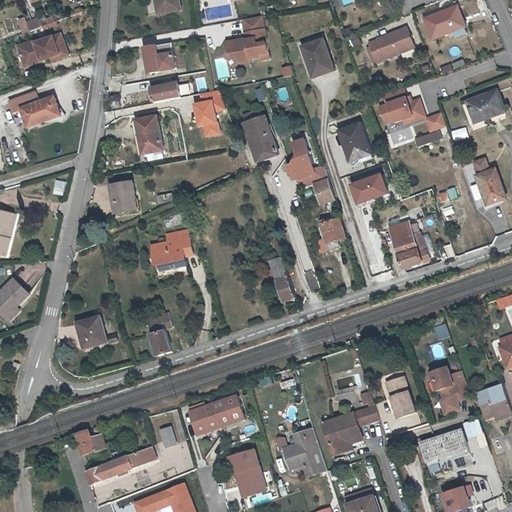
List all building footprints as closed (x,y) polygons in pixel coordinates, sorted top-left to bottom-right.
[(183,10),(181,0),(158,0),(161,13),(183,10)] [(470,28),(462,8),(430,20),(437,40),(470,28)] [(45,29),(59,25),(56,15),(42,19),(45,29)] [(263,15),(244,19),(247,38),(245,44),(240,40),(228,42),(230,55),(235,58),(250,55),(251,59),(260,57),(261,60),(271,58),(263,15)] [(24,35),(43,29),(40,18),(28,21),(27,17),(19,19),(24,35)] [(382,40),(382,42),(373,45),(380,63),(418,49),(410,29),(382,40)] [(43,59),(44,62),(53,59),(54,62),(71,56),(62,35),(38,44),(37,41),(20,48),(26,65),(43,59)] [(353,38),(355,47),(362,45),(360,36),(353,38)] [(337,70),(326,39),(305,46),(315,78),(337,70)] [(178,68),(173,43),(147,48),(152,73),(178,68)] [(449,49),(451,56),(463,51),(460,45),(449,49)] [(27,68),(44,62),(43,59),(26,65),(27,68)] [(293,66),(284,68),(287,77),(296,75),(293,66)] [(155,88),(157,102),(166,101),(184,97),(181,84),(155,88)] [(186,95),(193,93),(191,84),(184,85),(186,95)] [(407,88),(387,95),(391,105),(384,108),(390,124),(398,121),(398,123),(407,120),(417,117),(418,121),(430,117),(423,100),(416,103),(413,104),(411,98),(407,88)] [(19,101),(39,94),(38,91),(11,101),(12,103),(19,101)] [(507,112),(499,91),(469,102),(476,123),(507,112)] [(19,101),(22,111),(25,110),(31,128),(62,116),(55,98),(43,103),(39,94),(19,101)] [(19,101),(12,103),(15,113),(22,111),(19,101)] [(149,157),(149,161),(164,158),(163,151),(165,151),(159,117),(138,120),(145,155),(146,154),(146,157),(149,157)] [(279,150),(269,117),(247,124),(258,157),(279,150)] [(375,155),(364,124),(341,132),(351,161),(363,156),(364,159),(375,155)] [(454,131),(456,141),(471,138),(469,128),(454,131)] [(421,148),(445,139),(442,131),(418,140),(421,148)] [(318,168),(308,140),(294,145),(299,160),(296,168),(290,170),(294,180),(304,186),(329,176),(326,166),(318,168)] [(476,162),(480,175),(479,176),(489,205),(507,198),(497,170),(492,171),(487,158),(476,162)] [(386,175),(355,187),(363,208),(394,197),(386,175)] [(325,181),(318,184),(317,185),(321,196),(323,195),(327,206),(334,203),(335,208),(340,206),(331,179),(325,181)] [(138,210),(133,183),(111,187),(117,214),(138,210)] [(57,187),(55,194),(64,196),(65,189),(57,187)] [(442,204),(460,198),(456,188),(439,193),(442,204)] [(161,203),(174,200),(172,194),(160,197),(161,203)] [(453,206),(444,209),(446,216),(455,214),(453,206)] [(0,253),(9,256),(13,240),(9,239),(13,225),(16,226),(19,217),(0,212),(0,253)] [(334,221),(333,217),(322,220),(333,251),(340,249),(337,241),(348,238),(341,219),(334,221)] [(393,231),(396,241),(416,235),(413,225),(393,231)] [(158,253),(161,266),(177,263),(177,266),(188,264),(186,255),(194,254),(190,229),(174,232),(176,241),(169,243),(153,246),(155,254),(158,253)] [(416,235),(396,241),(406,269),(426,262),(433,259),(429,250),(428,250),(422,233),(416,235)] [(453,245),(445,246),(446,257),(455,256),(453,245)] [(280,281),(291,277),(284,256),(281,258),(282,260),(274,262),(280,281)] [(291,277),(280,281),(279,281),(286,303),(298,299),(291,277)] [(0,306),(11,317),(21,306),(34,294),(20,279),(0,297),(0,306)] [(25,310),(21,306),(11,317),(14,321),(25,310)] [(163,321),(152,324),(155,332),(153,332),(154,336),(148,338),(152,352),(158,350),(160,356),(173,352),(166,329),(174,327),(169,313),(162,315),(163,321)] [(83,322),(87,338),(83,339),(86,349),(109,342),(102,317),(83,322)] [(439,340),(452,336),(448,324),(435,328),(439,340)] [(119,339),(118,334),(110,336),(112,342),(119,339)] [(485,346),(482,337),(474,339),(477,348),(485,346)] [(511,342),(501,347),(509,368),(511,366),(511,342)] [(433,353),(442,353),(441,345),(433,345),(433,353)] [(158,350),(152,352),(154,359),(160,356),(158,350)] [(459,395),(458,393),(463,392),(457,375),(455,375),(452,367),(443,370),(438,368),(432,378),(438,381),(440,382),(443,391),(445,390),(448,399),(459,395)] [(409,377),(393,382),(398,398),(396,398),(403,420),(421,413),(409,377)] [(494,408),(497,417),(499,421),(511,415),(511,401),(506,385),(480,394),(485,411),(486,410),(494,408)] [(370,400),(371,404),(376,402),(372,390),(363,393),(365,401),(370,400)] [(238,393),(214,401),(223,425),(246,417),(238,393)] [(459,395),(448,399),(444,400),(449,414),(459,411),(456,402),(461,401),(459,395)] [(223,425),(214,401),(190,409),(198,433),(223,425)] [(377,405),(365,409),(370,424),(382,419),(377,405)] [(494,408),(486,410),(489,419),(497,417),(494,408)] [(357,412),(361,426),(370,424),(365,409),(357,412)] [(338,419),(349,451),(354,449),(352,441),(350,438),(364,433),(361,426),(357,412),(338,419)] [(349,451),(338,419),(324,423),(334,456),(349,451)] [(292,445),(298,466),(302,464),(306,475),(317,472),(309,448),(320,444),(314,426),(293,433),(297,443),(292,445)] [(177,446),(171,429),(162,432),(168,449),(177,446)] [(465,431),(424,445),(436,477),(455,470),(452,462),(473,454),(465,431)] [(93,440),(90,433),(80,436),(86,457),(107,450),(104,437),(93,440)] [(365,437),(364,433),(350,438),(352,441),(365,437)] [(490,447),(486,434),(478,437),(482,449),(490,447)] [(116,443),(109,445),(115,460),(122,457),(116,443)] [(328,468),(320,444),(309,448),(317,472),(328,468)] [(298,466),(292,445),(282,448),(288,469),(298,466)] [(239,467),(245,486),(241,487),(245,498),(268,489),(266,481),(261,482),(258,473),(263,470),(256,448),(232,457),(235,469),(239,467)] [(158,460),(153,449),(89,474),(93,486),(158,460)] [(140,511),(152,511),(175,503),(178,511),(199,511),(188,484),(187,482),(137,503),(140,511)] [(469,485),(445,493),(451,511),(457,511),(476,506),(469,485)] [(363,494),(369,511),(381,511),(374,490),(363,494)] [(369,511),(363,494),(348,499),(352,511),(369,511)]
